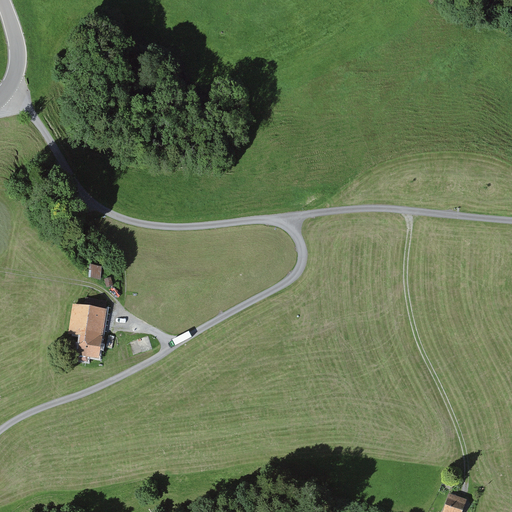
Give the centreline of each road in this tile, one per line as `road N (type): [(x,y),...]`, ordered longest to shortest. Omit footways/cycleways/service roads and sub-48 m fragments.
road 1 (track): [(292,219),(302,246),(293,278),(155,361),(0,433)]
road 2 (track): [(7,91),(54,149),(66,185),(93,210),(129,224),(185,228),(292,219)]
road 3 (track): [(411,210),(411,319),(460,438),(466,485)]
road 4 (track): [(292,219),(364,208),(511,220)]
